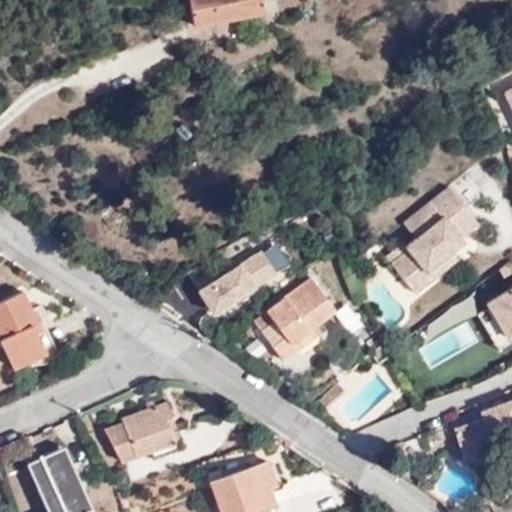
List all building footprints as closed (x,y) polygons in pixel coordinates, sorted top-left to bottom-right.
[(263,12),(260,0),(187,0),(192,27),(263,12)] [(394,263),(418,293),(444,272),(439,265),(453,254),(467,241),(463,236),(479,223),(451,187),(406,223),(418,239),(408,247),(410,250),(394,263)] [(196,287),(212,311),(292,262),(277,237),(196,287)] [(439,265),(444,272),(458,260),(453,254),(439,265)] [(511,265),(511,287),(488,302),(490,306),(508,336),(511,333),(511,262),(511,263),(511,265)] [(281,362),(296,351),(292,345),(316,327),(336,313),(312,280),(254,321),(281,362)] [(43,323),(27,291),(0,302),(0,328),(16,366),(48,353),(36,326),(43,323)] [(490,306),(478,313),(500,349),(511,341),(511,333),(508,336),(490,306)] [(292,345),(296,351),(321,334),(316,327),(292,345)] [(339,383),(332,375),(312,389),(319,398),(339,383)] [(511,399),(484,409),(486,416),(457,427),(466,454),(496,443),(511,437),(511,399)] [(166,419),(173,417),(168,403),(124,419),(125,423),(107,430),(123,461),(154,451),(156,457),(184,447),(176,426),(170,428),(166,419)] [(176,426),(173,417),(166,419),(170,428),(176,426)] [(511,437),(496,443),(499,450),(511,445),(511,437)] [(85,511),(91,510),(64,448),(27,464),(46,511),(85,511)] [(274,484),(266,458),(209,478),(221,511),(252,511),(272,506),(267,487),(274,484)] [(483,511),(511,511),(511,499),(510,496),(491,506),(491,507),(483,511)]
